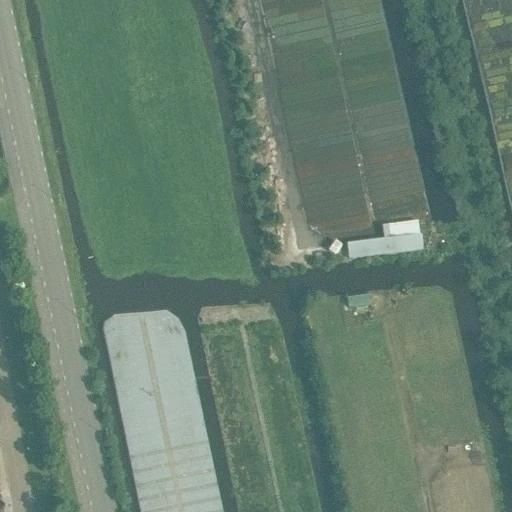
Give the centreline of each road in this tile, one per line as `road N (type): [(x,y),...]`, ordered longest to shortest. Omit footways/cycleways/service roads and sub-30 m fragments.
road 1 (tertiary): [(105,511),(0,2)]
road 2 (track): [(511,352),(427,0)]
road 3 (track): [(375,236),(302,244),(251,0)]
road 4 (residential): [(24,511),(0,381)]
